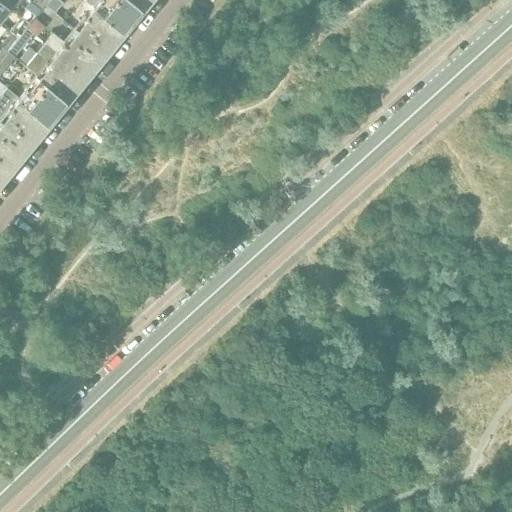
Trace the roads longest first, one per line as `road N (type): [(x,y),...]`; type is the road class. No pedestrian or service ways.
road 1 (tertiary): [(0,496),(511,30)]
road 2 (residential): [(0,222),(183,0)]
